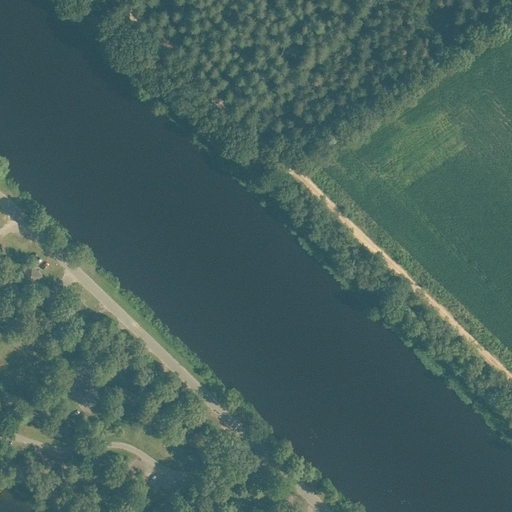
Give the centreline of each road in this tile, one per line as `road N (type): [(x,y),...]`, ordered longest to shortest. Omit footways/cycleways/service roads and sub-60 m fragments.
road 1 (unclassified): [(324,511),(0,198)]
road 2 (track): [(290,170),(511,379)]
road 3 (track): [(114,0),(290,170)]
